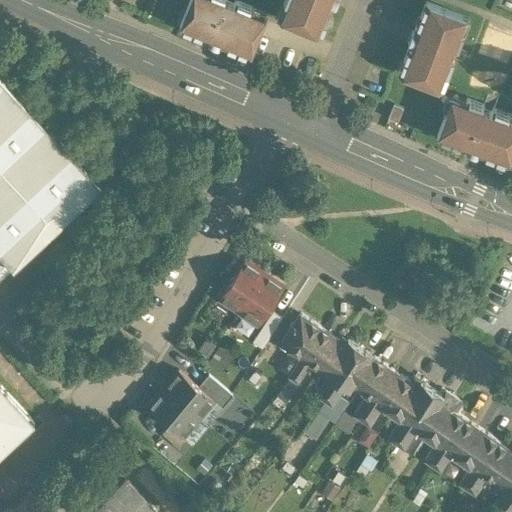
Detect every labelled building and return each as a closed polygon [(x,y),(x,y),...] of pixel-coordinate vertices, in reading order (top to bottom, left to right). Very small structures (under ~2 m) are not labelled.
[(190,0),(180,27),(209,38),(208,40),(219,44),(220,42),(251,54),(267,12),(266,12),(262,20),(251,15),(254,7),(236,1),(235,3),(227,0),(190,0)] [(285,0),(283,5),(290,8),(286,19),(278,16),(278,17),(322,34),(333,5),(336,6),(338,0),(285,0)] [(425,2),(414,32),(411,31),(407,42),(409,43),(398,73),(441,89),(442,88),(434,85),(438,73),(446,76),(453,58),(449,57),(452,48),(456,50),(463,32),(455,29),(460,17),(468,20),(468,19),(425,2)] [(497,46),(502,35),(489,29),(484,40),(497,46)] [(0,275),(98,185),(0,81),(0,275)] [(510,115),(492,109),(491,113),(482,109),(484,106),(466,99),(463,107),(449,101),(447,108),(443,109),(445,113),(436,137),(466,148),(465,150),(476,154),(477,152),(507,164),(511,150),(511,125),(507,123),(510,115)] [(402,107),(393,104),(387,118),(397,122),(402,107)] [(263,272),(243,259),(218,298),(238,311),(263,272)] [(283,286),(263,272),(238,311),(258,324),(283,286)] [(271,311),(252,341),(262,347),(281,318),(271,311)] [(322,327),(299,312),(280,341),(303,356),(322,327)] [(340,339),(322,327),(303,356),(311,361),(321,368),(340,339)] [(199,337),(194,348),(224,361),(229,349),(199,337)] [(344,341),(340,339),(321,368),(329,373),(337,379),(360,345),(347,337),(344,341)] [(360,345),(337,379),(345,384),(348,386),(350,382),(357,387),(377,357),(360,345)] [(294,368),(289,376),(296,381),(311,361),(303,356),(294,368)] [(377,357),(357,387),(366,393),(374,398),(394,368),(377,357)] [(285,362),(279,370),(289,376),(294,368),(285,362)] [(394,368),(374,398),(382,403),(392,410),(412,380),(394,368)] [(198,386),(178,369),(163,388),(198,417),(213,399),(198,386)] [(233,394),(208,373),(198,386),(213,399),(222,407),(233,394)] [(337,379),(329,373),(316,393),(324,398),(337,379)] [(337,379),(324,398),(332,403),(345,384),(337,379)] [(420,380),(417,384),(412,380),(392,410),(401,416),(409,421),(431,387),(420,380)] [(0,451),(32,421),(0,386),(0,451)] [(442,395),(431,387),(409,421),(417,426),(427,433),(447,403),(440,399),(442,395)] [(198,417),(163,388),(147,406),(169,424),(182,436),(198,417)] [(374,398),(366,393),(354,412),(362,417),(374,398)] [(374,398),(362,417),(369,422),(382,403),(374,398)] [(447,403),(427,433),(436,439),(445,445),(464,415),(447,403)] [(481,427),(464,415),(445,445),(452,450),(462,456),(481,427)] [(401,416),(388,435),(396,441),(409,421),(401,416)] [(417,426),(409,421),(396,441),(404,446),(417,426)] [(182,436),(169,424),(161,433),(179,449),(187,439),(182,436)] [(481,427),(462,456),(471,463),(479,468),(499,438),(481,427)] [(511,454),(511,446),(499,438),(479,468),(487,473),(496,479),(511,454)] [(436,439),(425,457),(433,462),(445,445),(436,439)] [(452,450),(445,445),(433,462),(440,468),(452,450)] [(511,454),(496,479),(505,485),(511,489),(511,454)] [(471,463),(459,480),(468,486),(479,468),(471,463)] [(479,468),(468,486),(475,491),(487,473),(479,468)] [(157,511),(125,478),(89,511),(157,511)] [(511,489),(505,485),(494,503),(502,508),(511,493),(511,489)] [(309,507),(326,511),(330,496),(314,491),(309,507)] [(511,493),(502,508),(507,511),(509,511),(511,509),(511,493)]
